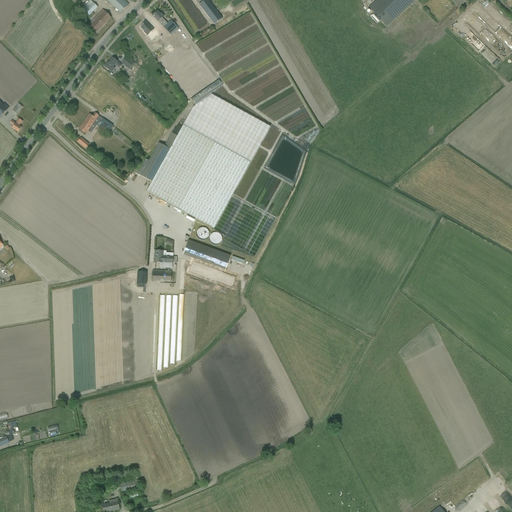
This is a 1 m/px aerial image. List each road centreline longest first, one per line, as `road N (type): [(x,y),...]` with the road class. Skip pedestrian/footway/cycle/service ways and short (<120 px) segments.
road 1 (unclassified): [(149,277),(149,223),(140,204),(42,124)]
road 2 (tertiary): [(42,124),(146,0)]
